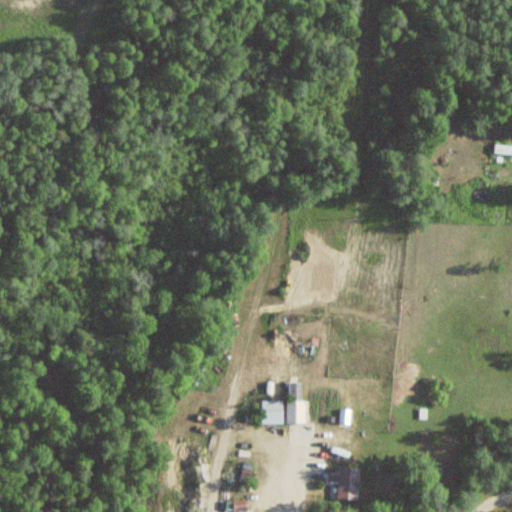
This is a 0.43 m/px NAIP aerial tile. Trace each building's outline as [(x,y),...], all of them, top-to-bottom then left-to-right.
[(494,155),(511,154),(511,144),(494,144),(494,155)] [(305,382),(288,382),(288,423),(305,423),(305,382)] [(284,400),(261,400),(261,423),(284,423),(284,400)] [(350,466),(333,466),(333,510),(350,510),(350,466)] [(236,510),(248,510),(248,501),(236,501),(236,510)]
